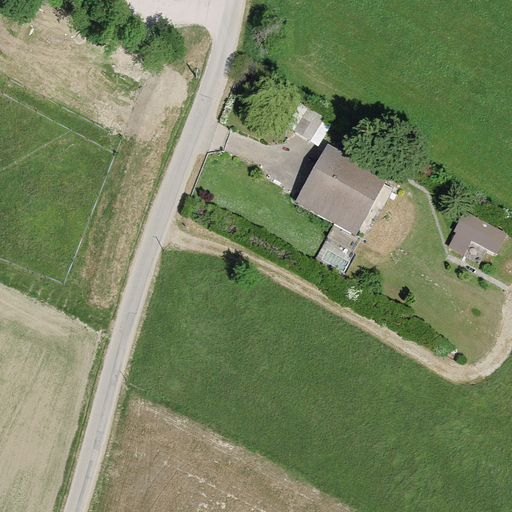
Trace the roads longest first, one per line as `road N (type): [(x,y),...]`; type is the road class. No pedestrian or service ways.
road 1 (unclassified): [(236,0),(218,80),(159,221),(77,511)]
road 2 (track): [(154,238),(252,268),(446,377),(478,379),(511,333)]
road 3 (track): [(234,10),(186,23),(117,0)]
